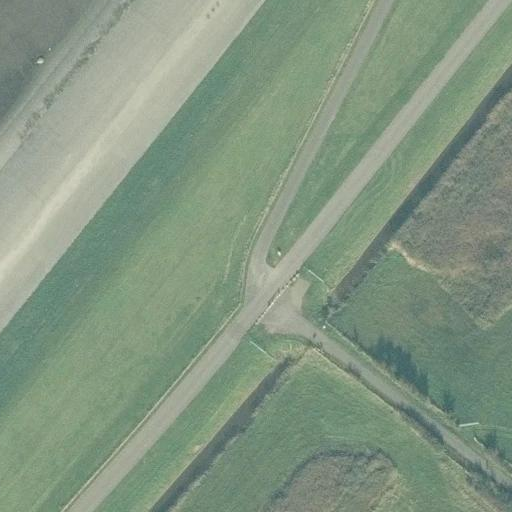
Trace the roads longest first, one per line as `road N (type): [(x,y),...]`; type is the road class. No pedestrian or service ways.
road 1 (unclassified): [(266,297),(499,0)]
road 2 (unclassified): [(511,491),(266,297)]
road 3 (unclassified): [(88,511),(266,297)]
